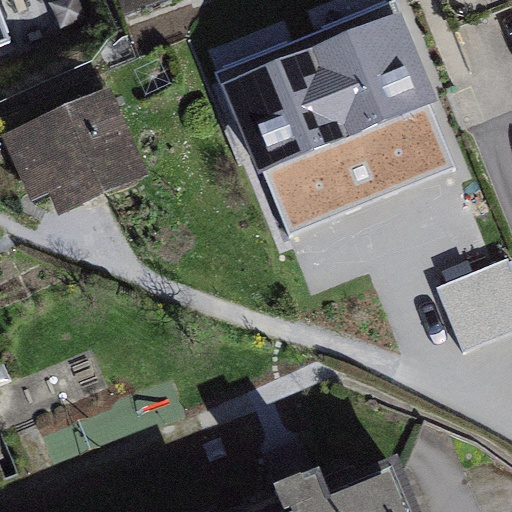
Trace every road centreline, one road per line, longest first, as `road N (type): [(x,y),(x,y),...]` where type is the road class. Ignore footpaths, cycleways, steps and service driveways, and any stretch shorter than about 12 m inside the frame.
road 1 (unknown): [(511,430),(410,272),(297,0)]
road 2 (residential): [(303,346),(511,433)]
